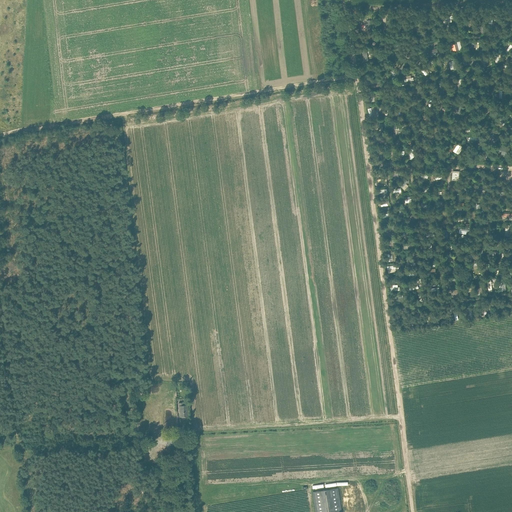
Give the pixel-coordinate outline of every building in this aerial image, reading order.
[(442,18),(444,24),(452,22),(450,16),(442,18)] [(468,89),(464,92),(470,98),(473,94),(468,89)] [(454,150),(458,153),(463,147),(459,144),(454,150)] [(507,147),(496,145),(494,154),(496,154),(496,153),(506,155),(506,153),(509,153),(511,147),(507,146),(507,147)] [(413,160),(415,152),(410,150),(407,159),(413,160)] [(460,193),(460,174),(452,173),(452,193),(460,193)] [(388,199),(379,202),(381,208),(390,205),(388,199)] [(173,426),(173,403),(162,403),(162,410),(158,410),(158,414),(154,414),(154,426),(173,426)] [(179,406),(180,417),(188,416),(187,405),(179,406)] [(313,492),(315,511),(341,511),(338,488),(313,492)]
